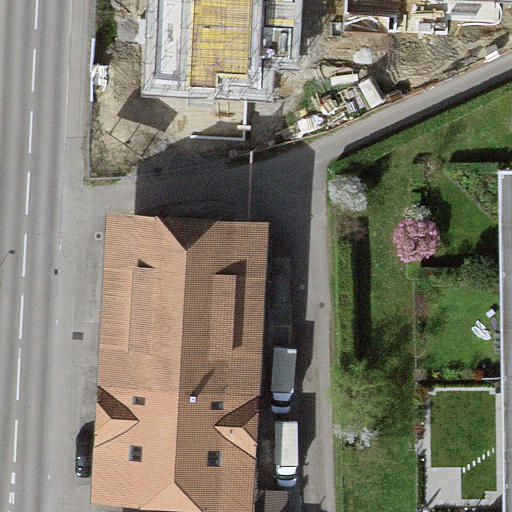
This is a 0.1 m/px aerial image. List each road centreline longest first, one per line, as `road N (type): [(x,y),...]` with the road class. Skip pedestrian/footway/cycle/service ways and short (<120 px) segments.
road 1 (unclassified): [(511,69),(215,184),(27,201)]
road 2 (primary): [(10,511),(27,201)]
road 3 (primary): [(27,201),(36,0)]
